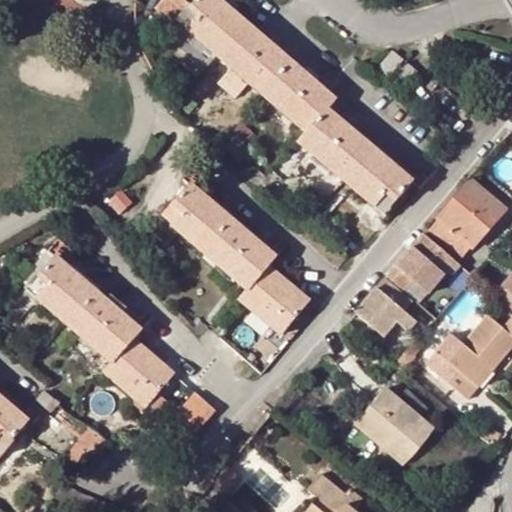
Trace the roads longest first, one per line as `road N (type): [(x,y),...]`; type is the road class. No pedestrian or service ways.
road 1 (residential): [(250,396),(148,303),(62,197)]
road 2 (residential): [(342,287),(166,123),(144,117)]
road 3 (residential): [(306,0),(290,21),(292,35),(445,166)]
road 4 (residential): [(342,287),(445,166)]
road 5 (residential): [(484,0),(429,22),(382,22),(344,0)]
road 6 (residential): [(163,511),(250,396)]
road 7 (residential): [(250,396),(342,287)]
road 8 (residential): [(62,197),(120,166),(139,141),(144,117)]
road 9 (residential): [(144,117),(120,0)]
